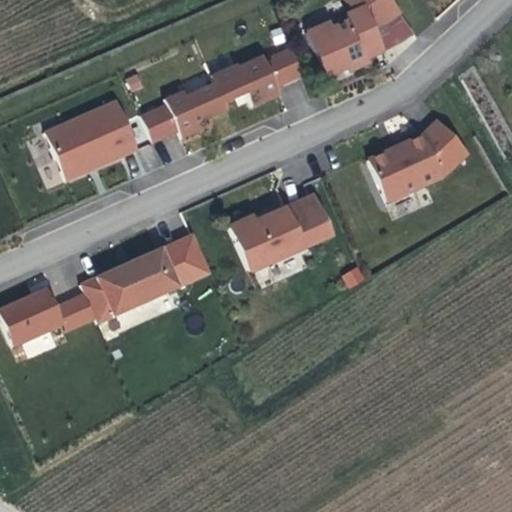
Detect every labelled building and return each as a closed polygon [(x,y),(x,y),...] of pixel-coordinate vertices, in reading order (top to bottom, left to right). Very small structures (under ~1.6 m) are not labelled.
[(333,0),(343,14),(352,8),(346,0),(333,0)] [(368,32),(394,14),(384,0),(346,0),(352,8),(368,32)] [(377,51),(368,32),(352,8),(343,14),(334,19),(337,24),(323,32),(320,26),(297,39),(321,79),(338,68),(343,66),(345,69),(377,51)] [(285,51),(267,59),(279,87),(297,78),(285,51)] [(204,80),(208,87),(217,107),(241,97),(246,110),(274,98),(270,90),(258,63),(256,59),(232,70),(231,68),(204,80)] [(267,59),(258,63),(270,90),(279,87),(267,59)] [(217,107),(208,87),(179,99),(177,95),(159,103),(161,108),(173,135),(176,142),(201,131),(198,124),(205,122),(220,115),(217,107)] [(39,137),(60,185),(84,174),(82,171),(90,167),(92,171),(132,153),(111,105),(39,137)] [(164,139),(173,135),(161,108),(152,112),(164,139)] [(147,147),(164,139),(152,112),(135,119),(147,147)] [(394,150),(363,165),(380,206),(435,180),(461,155),(432,125),(417,139),(394,150)] [(247,220),(224,230),(243,272),(323,236),(307,199),(274,214),(250,225),(247,220)] [(93,327),(172,290),(154,252),(113,271),(75,289),(93,327)] [(352,271),(338,280),(345,291),(359,282),(352,271)] [(47,289),(0,309),(0,313),(15,346),(63,325),(47,289)]
